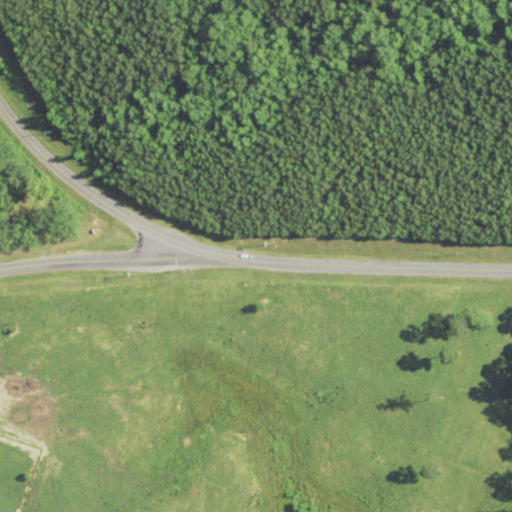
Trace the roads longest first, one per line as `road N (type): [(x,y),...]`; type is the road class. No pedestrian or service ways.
road 1 (tertiary): [(511,269),(285,263),(206,250),(110,206),(0,109)]
road 2 (residential): [(182,242),(151,257),(0,270)]
